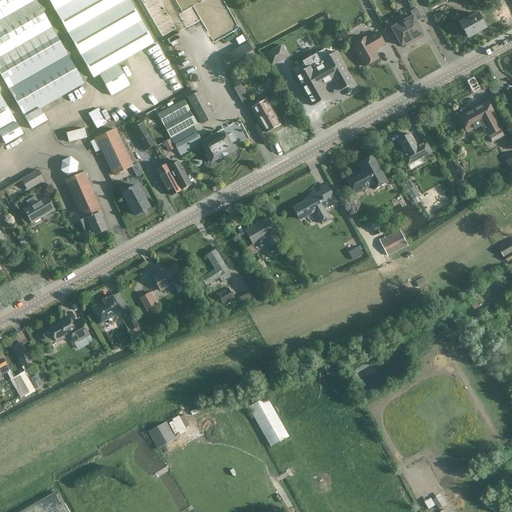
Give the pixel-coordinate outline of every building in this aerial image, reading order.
[(41,106),(81,85),(37,0),(0,0),(0,77),(27,130),(48,119),(41,106)] [(47,0),(86,80),(101,73),(111,94),(131,85),(119,61),(148,47),(125,0),(47,0)] [(413,16),(402,22),(413,42),(422,38),(420,35),(423,34),(416,22),(422,19),(416,8),(410,11),(413,16)] [(476,13),(458,23),(467,38),(485,28),(476,13)] [(391,28),(399,41),(401,46),(404,44),(405,47),(413,42),(402,22),(391,28)] [(364,66),(378,59),(375,54),(371,53),(372,51),(373,50),(379,47),(372,35),(366,38),(366,37),(352,45),(364,66)] [(230,74),(256,60),(247,43),(221,57),(230,74)] [(288,57),(281,45),(264,54),(271,66),(288,57)] [(353,83),(338,55),(335,52),(322,59),(323,63),(313,69),(311,65),(294,75),(312,106),(329,96),(322,85),(333,79),(339,91),(353,83)] [(293,65),(296,72),(306,67),(303,61),(293,65)] [(242,103),(248,99),(240,85),(233,89),(242,103)] [(201,124),(214,118),(200,91),(186,98),(201,124)] [(23,134),(0,94),(0,134),(6,144),(23,134)] [(157,114),(170,139),(193,126),(197,124),(183,100),(157,114)] [(266,100),(252,108),(265,132),(280,124),(266,100)] [(459,117),(467,131),(473,127),(474,129),(482,125),(487,135),(487,136),(491,143),(504,136),(493,117),(494,116),(487,102),(459,117)] [(96,129),(106,123),(98,108),(88,114),(96,129)] [(140,143),(151,136),(143,122),(131,129),(140,143)] [(193,126),(170,139),(180,157),(203,144),(193,126)] [(68,142),(86,138),(84,128),(66,133),(68,142)] [(112,176),(133,167),(115,129),(94,138),(112,176)] [(210,162),(211,164),(235,150),(231,143),(236,140),(232,133),(227,136),(226,133),(202,146),(206,154),(204,155),(208,163),(210,162)] [(420,158),(423,163),(433,157),(425,144),(417,149),(409,134),(397,140),(402,148),(399,150),(407,165),(420,158)] [(168,152),(174,148),(169,139),(163,143),(168,152)] [(60,160),(67,175),(80,170),(74,155),(60,160)] [(372,191),(386,183),(371,156),(358,164),(362,171),(346,179),(355,195),(369,186),(372,191)] [(181,189),(191,184),(178,162),(169,167),(181,189)] [(157,170),(171,195),(180,190),(166,164),(157,170)] [(401,169),(397,171),(403,181),(407,179),(401,169)] [(37,170),(21,179),(28,190),(44,181),(37,170)] [(64,180),(81,220),(80,221),(84,229),(90,226),(94,236),(107,230),(99,212),(102,211),(84,172),(64,180)] [(417,196),(408,180),(403,183),(412,199),(417,196)] [(46,183),(40,186),(44,192),(49,189),(46,183)] [(320,188),(322,192),(293,208),(295,212),(295,213),(296,215),(297,215),(299,219),(305,216),(305,214),(311,210),(312,212),(314,211),(321,224),(329,219),(322,207),(325,205),(326,208),(336,202),(326,185),(320,188)] [(148,197),(143,187),(139,189),(137,186),(130,189),(129,188),(127,189),(128,191),(123,193),(124,196),(126,199),(135,215),(149,208),(144,199),(148,197)] [(31,224),(55,211),(46,195),(38,200),(35,196),(26,201),(29,206),(22,209),(31,224)] [(244,231),(253,245),(265,239),(270,248),(280,242),(275,233),(276,232),(267,217),(244,231)] [(387,256),(407,246),(399,230),(379,241),(387,256)] [(504,257),(511,252),(511,241),(500,249),(504,257)] [(248,257),(256,253),(251,245),(244,249),(248,257)] [(363,254),(358,246),(348,252),(352,260),(363,254)] [(228,272),(228,271),(215,250),(206,255),(215,269),(201,278),(206,286),(219,278),(222,282),(230,277),(228,272)] [(259,260),(253,263),(257,272),(263,269),(259,260)] [(161,292),(183,279),(174,264),(152,277),(161,292)] [(423,277),(415,280),(418,288),(426,284),(423,277)] [(222,304),(233,298),(228,288),(217,294),(222,304)] [(249,292),(239,297),(243,306),(253,301),(249,292)] [(150,293),(139,299),(145,310),(156,304),(150,293)] [(92,308),(100,324),(107,320),(109,324),(112,324),(116,322),(117,319),(114,316),(121,312),(113,296),(106,300),(105,298),(98,302),(99,304),(92,308)] [(138,326),(129,310),(122,314),(131,330),(138,326)] [(51,341),(55,341),(56,343),(69,335),(74,343),(88,335),(80,320),(72,325),(67,317),(48,327),(49,328),(46,332),(45,335),(46,337),(47,338),(48,340),(49,341),(51,341)] [(24,348),(22,349),(15,353),(22,366),(31,361),(24,348)] [(96,351),(94,354),(95,358),(98,360),(101,359),(103,356),(103,352),(99,350),(96,351)] [(0,360),(0,390),(2,389),(0,384),(0,373),(3,374),(8,372),(9,369),(3,359),(0,360)] [(35,390),(27,376),(24,372),(13,378),(23,396),(35,390)] [(38,387),(43,384),(38,374),(33,377),(38,387)] [(270,447),(288,437),(266,397),(248,407),(270,447)] [(157,450),(176,439),(166,421),(147,432),(148,435),(157,450)] [(65,511),(54,492),(18,511),(65,511)] [(436,498),(432,500),(438,510),(442,507),(441,507),(445,504),(440,496),(436,499),(436,498)]
